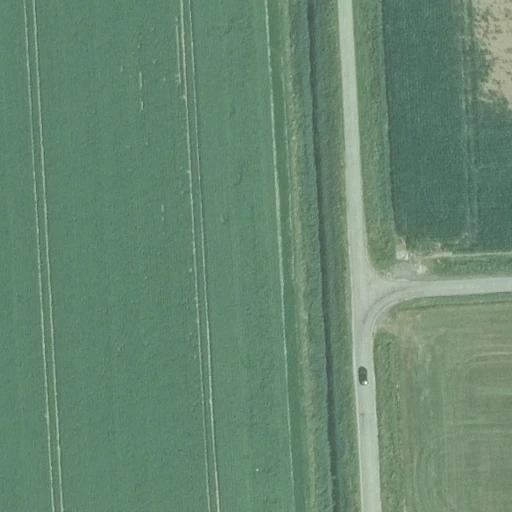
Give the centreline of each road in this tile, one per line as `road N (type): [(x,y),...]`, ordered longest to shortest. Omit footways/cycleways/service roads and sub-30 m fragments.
road 1 (unclassified): [(364,292),(347,0)]
road 2 (unclassified): [(375,511),(364,292)]
road 3 (unclassified): [(364,292),(511,283)]
